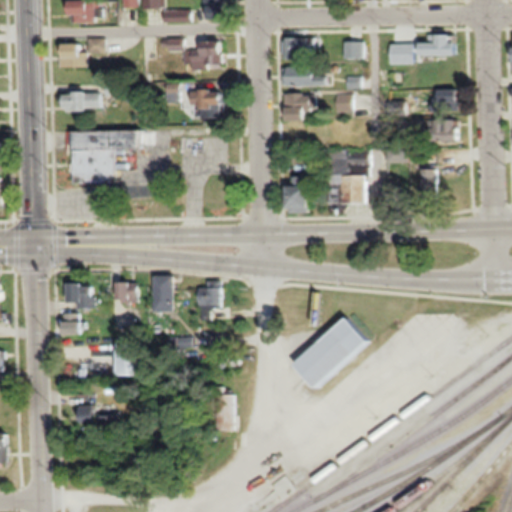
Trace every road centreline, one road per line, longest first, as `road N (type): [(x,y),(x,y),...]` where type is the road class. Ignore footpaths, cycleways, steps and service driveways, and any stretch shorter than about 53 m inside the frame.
road 1 (primary): [(511,226),(148,233),(101,244)]
road 2 (primary): [(101,244),(146,256),(341,273),(492,278)]
road 3 (residential): [(492,278),(487,0)]
road 4 (tertiary): [(32,245),(42,511)]
road 5 (residential): [(263,266),(261,0)]
road 6 (residential): [(263,266),(252,443),(233,483),(207,503)]
road 7 (residential): [(511,13),(262,15)]
road 8 (secondary): [(32,245),(28,0)]
road 9 (residential): [(207,503),(0,499)]
